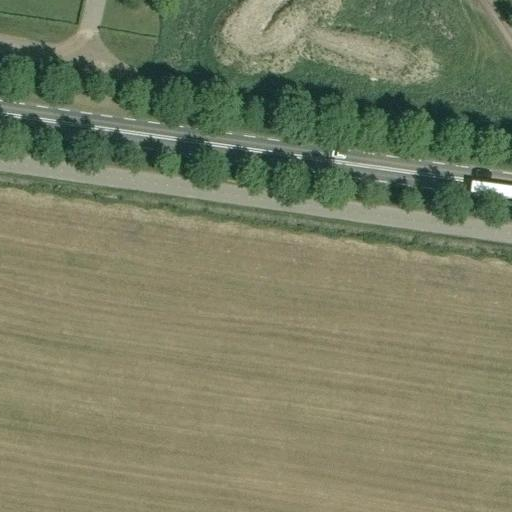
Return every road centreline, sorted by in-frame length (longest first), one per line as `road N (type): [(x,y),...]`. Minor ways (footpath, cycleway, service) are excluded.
road 1 (primary): [(511,188),(0,114)]
road 2 (unclassified): [(511,234),(0,162)]
